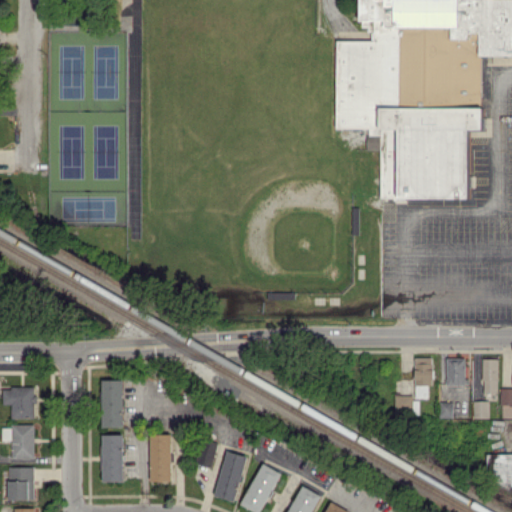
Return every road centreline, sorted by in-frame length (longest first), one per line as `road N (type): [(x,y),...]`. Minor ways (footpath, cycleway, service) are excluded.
road 1 (tertiary): [(0,351),(511,335)]
road 2 (residential): [(29,0),(30,163)]
road 3 (residential): [(71,351),(71,511)]
